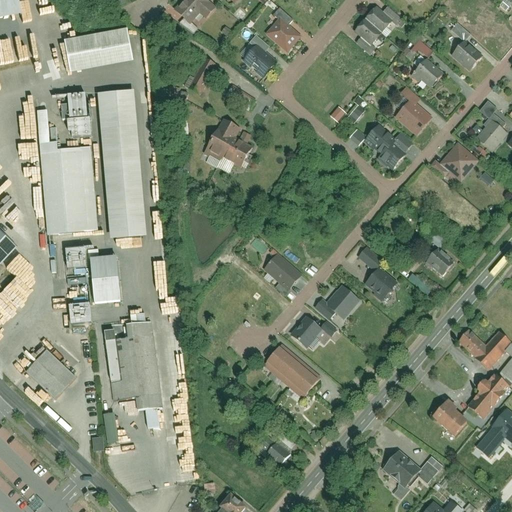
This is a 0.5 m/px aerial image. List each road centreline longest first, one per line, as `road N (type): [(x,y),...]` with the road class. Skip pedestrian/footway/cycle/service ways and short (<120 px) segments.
road 1 (unknown): [(0,102),(135,81),(169,476),(148,511)]
road 2 (secondary): [(297,497),(511,248)]
road 3 (residential): [(390,191),(292,109),(282,88),(357,0)]
road 4 (residential): [(256,345),(390,191)]
road 5 (residential): [(390,191),(511,57)]
road 6 (secondary): [(125,511),(0,389)]
